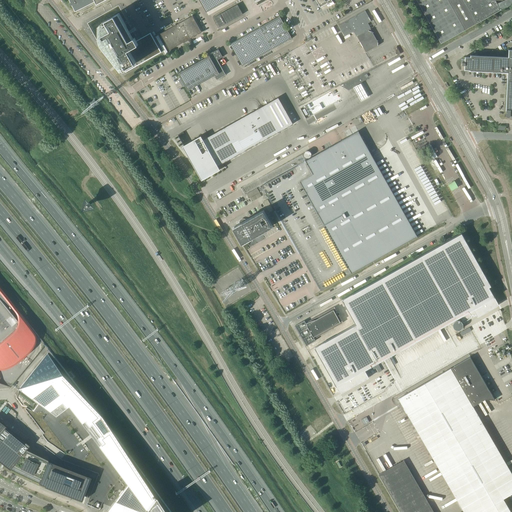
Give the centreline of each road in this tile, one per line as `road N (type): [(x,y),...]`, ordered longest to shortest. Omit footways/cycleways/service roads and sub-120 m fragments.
road 1 (secondary): [(0,55),(112,191),(271,447)]
road 2 (motorway): [(274,511),(138,319),(0,148)]
road 3 (motorway): [(250,511),(0,179)]
road 4 (unclassified): [(49,0),(181,164),(281,327)]
road 5 (motorway): [(0,211),(226,511)]
road 6 (motorway): [(0,244),(201,511)]
road 7 (unclassified): [(281,327),(494,199)]
road 8 (unclassified): [(388,511),(281,327)]
road 9 (unknown): [(308,128),(275,85),(203,123)]
